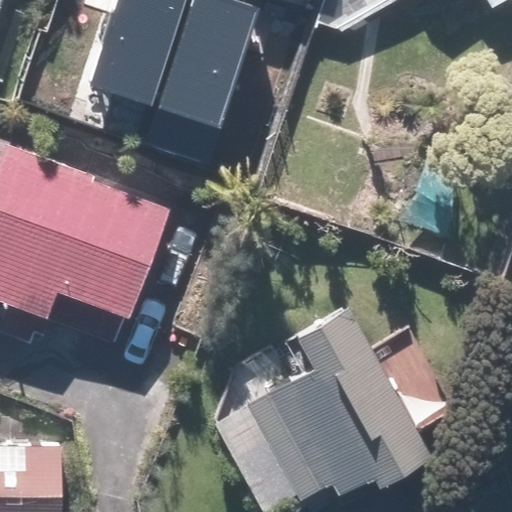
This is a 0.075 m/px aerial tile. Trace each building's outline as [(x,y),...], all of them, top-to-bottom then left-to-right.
[(0,0),(0,31),(10,0),(0,0)] [(178,0),(105,0),(83,73),(150,93),(178,0)] [(190,0),(160,99),(218,117),(254,0),(190,0)] [(511,0),(345,0),(343,29),(398,0),(495,0),(506,20),(511,16),(511,0)] [(312,119),(290,113),(269,198),(352,219),(372,140),(356,137),(368,93),(321,81),(312,119)] [(17,137),(0,181),(0,326),(52,346),(61,323),(119,344),(132,309),(143,313),(186,198),(17,137)] [(460,150),(419,147),(413,246),(454,248),(460,150)] [(309,378),(217,433),(258,511),(297,511),(337,491),(342,502),(377,483),(385,498),(439,469),(425,443),(453,428),(406,339),(376,355),(358,321),(296,354),(309,378)] [(0,511),(69,511),(69,439),(0,438),(0,511)]
